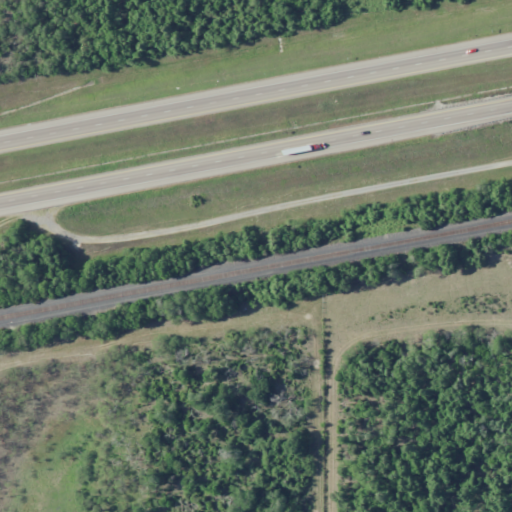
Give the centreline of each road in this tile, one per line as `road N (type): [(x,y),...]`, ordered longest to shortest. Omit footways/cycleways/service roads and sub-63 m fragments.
road 1 (trunk): [(511,46),(0,152)]
road 2 (trunk): [(0,206),(511,104)]
